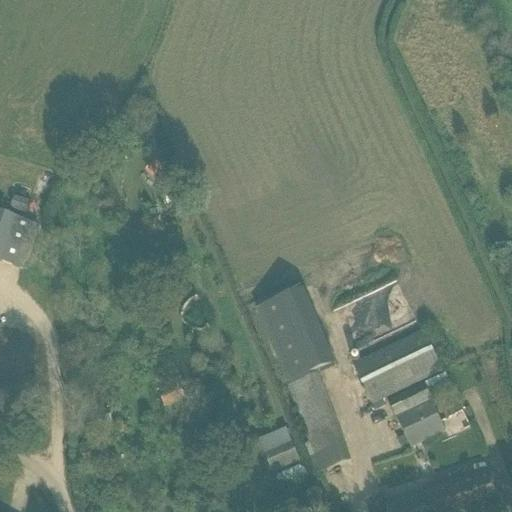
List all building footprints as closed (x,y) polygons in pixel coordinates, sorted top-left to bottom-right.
[(164,170),(155,180),(163,188),(172,177),(164,170)] [(25,215),(30,202),(14,197),(10,210),(25,215)] [(0,213),(0,261),(5,264),(20,221),(0,213)] [(20,221),(5,264),(22,270),(37,227),(20,221)] [(256,312),(288,388),(335,369),(303,292),(256,312)] [(406,294),(347,308),(353,332),(411,318),(406,294)] [(353,367),(372,406),(442,372),(423,333),(353,367)] [(101,334),(86,337),(86,339),(88,349),(103,346),(101,334)] [(423,387),(431,403),(452,393),(444,376),(423,387)] [(174,380),(157,386),(160,394),(158,395),(164,409),(184,401),(178,386),(177,387),(174,380)] [(431,403),(423,387),(388,403),(396,421),(431,403)] [(445,433),(440,423),(431,403),(396,421),(410,449),(445,433)] [(109,411),(92,415),(94,427),(111,424),(109,411)] [(440,423),(445,433),(448,439),(470,429),(462,412),(440,423)] [(286,430),(258,442),(263,453),(271,474),(299,461),(290,441),(286,430)] [(491,471),(384,508),(385,511),(481,511),(503,505),(491,471)]
